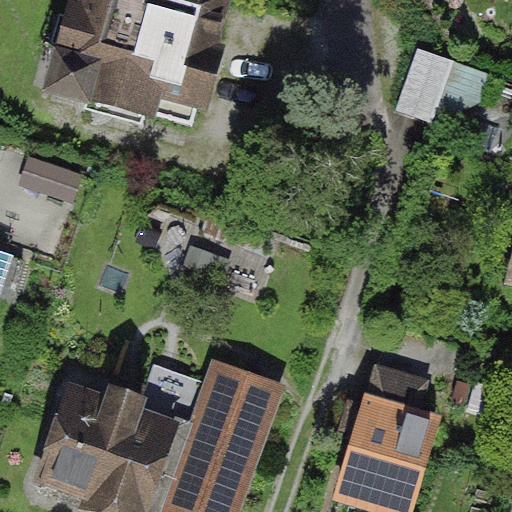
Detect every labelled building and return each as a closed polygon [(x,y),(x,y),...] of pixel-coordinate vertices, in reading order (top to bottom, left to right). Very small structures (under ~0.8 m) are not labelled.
[(232,0),(57,0),(23,114),(184,162),(232,0)] [(475,138),(492,81),(420,58),(402,115),(475,138)] [(83,198),(90,167),(35,155),(28,186),(83,198)] [(511,313),(511,229),(490,307),(511,313)] [(211,379),(165,511),(248,511),(285,405),(211,379)] [(52,392),(13,511),(138,511),(165,428),(52,392)] [(404,511),(430,431),(352,407),(318,511),(404,511)]
